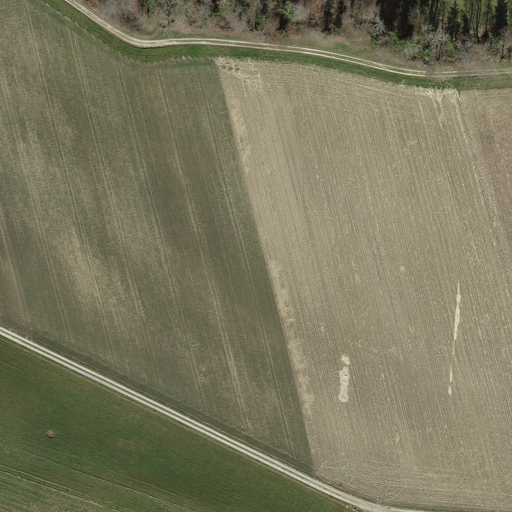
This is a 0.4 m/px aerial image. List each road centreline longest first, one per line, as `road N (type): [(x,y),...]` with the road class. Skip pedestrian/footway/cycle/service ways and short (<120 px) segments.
road 1 (track): [(65,0),(150,44),(250,45),(455,75),(511,70)]
road 2 (track): [(0,328),(386,511)]
